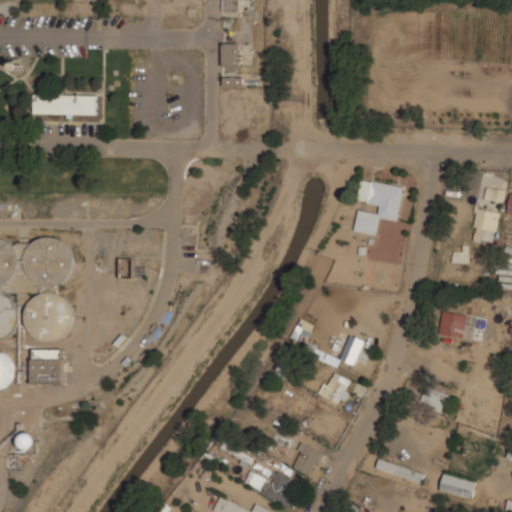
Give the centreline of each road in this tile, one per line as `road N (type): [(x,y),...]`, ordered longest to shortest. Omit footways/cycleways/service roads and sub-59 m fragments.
road 1 (residential): [(432,150),(414,275),(357,429),(316,511)]
road 2 (residential): [(511,152),(346,150)]
